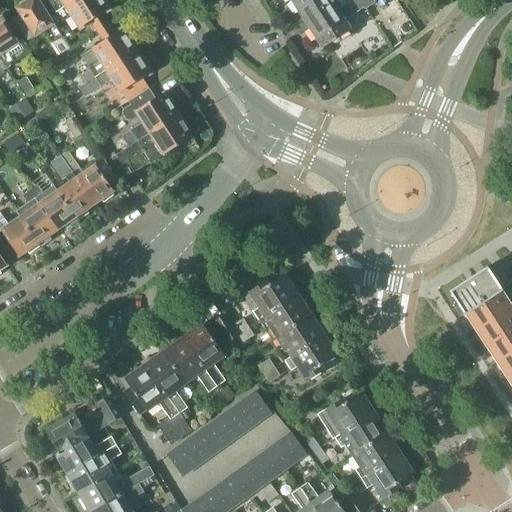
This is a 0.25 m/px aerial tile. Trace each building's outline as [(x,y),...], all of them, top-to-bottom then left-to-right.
[(71,48),(57,26),(55,27),(49,17),(42,7),(38,0),(30,0),(28,2),(24,1),(20,4),(19,7),(17,9),(22,16),(15,21),(28,41),(45,30),(61,55),(71,48)] [(53,0),(42,7),(49,17),(76,0),(53,0)] [(91,21),(98,31),(112,22),(105,12),(111,8),(105,0),(76,0),(49,17),(55,27),(57,26),(73,16),(81,28),(91,21)] [(299,11),(305,20),(336,0),(292,0),(290,2),(297,13),(299,11)] [(336,0),(305,20),(311,29),(308,31),(315,41),(317,39),(318,41),(329,34),(333,41),(351,29),(345,21),(365,8),(366,10),(376,3),(374,0),(336,0)] [(0,56),(7,68),(15,64),(7,51),(19,44),(2,17),(0,18),(0,56)] [(405,20),(395,27),(402,37),(412,31),(405,20)] [(82,76),(87,84),(138,51),(124,29),(119,33),(112,22),(98,31),(105,42),(82,56),(91,70),(82,76)] [(138,51),(87,84),(80,88),(86,98),(114,79),(122,92),(153,72),(138,51)] [(122,137),(129,148),(180,115),(169,97),(166,96),(164,94),(156,99),(149,89),(130,102),(132,106),(125,110),(124,115),(128,120),(132,121),(139,116),(143,123),(122,137)] [(35,111),(26,97),(8,109),(17,123),(35,111)] [(57,101),(61,108),(68,104),(63,97),(57,101)] [(180,115),(129,148),(129,149),(119,155),(107,163),(121,183),(133,175),(126,164),(157,145),(164,156),(193,138),(191,135),(192,132),(180,115)] [(21,128),(26,136),(41,127),(36,118),(21,128)] [(12,156),(27,146),(19,134),(4,144),(12,156)] [(61,157),(67,165),(95,205),(102,200),(104,202),(113,196),(112,193),(114,192),(112,189),(98,169),(96,165),(84,174),(68,152),(61,157)] [(121,183),(107,163),(98,169),(112,189),(121,183)] [(70,183),(58,192),(78,220),(89,213),(87,210),(95,205),(67,165),(61,170),(70,183)] [(30,191),(57,231),(65,226),(67,228),(78,220),(58,192),(54,186),(42,194),(37,186),(30,191)] [(21,217),(20,218),(40,246),(51,239),(49,237),(57,231),(30,191),(23,196),(28,204),(17,212),(21,217)] [(40,246),(20,218),(9,226),(0,213),(0,228),(20,257),(28,251),(30,254),(40,246)] [(511,257),(509,253),(502,258),(509,268),(511,265),(511,257)] [(500,260),(495,263),(502,272),(509,268),(502,258),(500,260)] [(491,265),(488,267),(495,277),(502,272),(495,263),(491,265)] [(465,282),(450,292),(465,316),(468,314),(501,293),(503,291),(488,267),(484,270),(474,276),(472,278),(465,282)] [(243,296),(259,321),(297,296),(284,276),(268,286),(265,282),(243,296)] [(501,293),(468,314),(478,329),(511,308),(501,293)] [(269,328),(276,338),(310,316),(297,296),(259,321),(265,330),(269,328)] [(511,310),(511,308),(478,329),(488,345),(511,330),(511,310)] [(237,334),(249,327),(244,319),(235,325),(227,313),(214,321),(228,343),(239,336),(237,334)] [(279,352),(285,361),(323,336),(310,316),(276,338),(283,349),(279,352)] [(204,325),(184,340),(216,386),(225,380),(213,363),(224,355),(204,325)] [(255,335),(249,327),(237,334),(239,336),(243,343),(255,335)] [(511,330),(488,345),(499,362),(511,353),(511,330)] [(323,336),(285,361),(292,371),(299,366),(309,381),(323,371),(320,367),(336,357),(323,336)] [(184,340),(164,353),(185,382),(196,375),(208,392),(216,386),(184,340)] [(164,353),(145,366),(178,413),(183,410),(186,407),(174,390),(185,382),(164,353)] [(511,353),(499,362),(509,378),(511,375),(511,353)] [(259,366),(264,374),(275,367),(270,359),(259,366)] [(178,413),(145,366),(126,380),(132,388),(124,393),(139,414),(146,408),(147,409),(158,402),(169,418),(157,426),(168,440),(176,442),(191,431),(184,422),(178,413)] [(275,367),(264,374),(270,383),(281,376),(275,367)] [(221,391),(229,401),(236,396),(228,386),(221,391)] [(256,392),(247,398),(262,419),(271,412),(256,392)] [(333,436),(335,439),(373,414),(360,393),(344,404),(341,400),(317,415),(331,437),(333,436)] [(57,454),(58,454),(87,437),(87,438),(124,416),(111,394),(97,403),(98,404),(77,417),(76,415),(47,432),(59,453),(57,454)] [(247,398),(237,406),(252,426),(262,419),(247,398)] [(237,406),(227,413),(242,433),(252,426),(237,406)] [(178,413),(184,422),(189,418),(183,410),(178,413)] [(227,413),(217,420),(232,441),(242,433),(227,413)] [(345,444),(353,456),(386,434),(373,414),(335,439),(341,447),(345,444)] [(217,420),(207,427),(222,448),(232,441),(217,420)] [(207,427),(197,434),(212,455),(222,448),(207,427)] [(197,434),(187,441),(202,462),(212,455),(197,434)] [(291,434),(283,440),(297,460),(306,454),(291,434)] [(355,469),(362,479),(399,455),(386,434),(353,456),(359,466),(355,469)] [(58,454),(69,474),(116,446),(111,438),(93,448),(87,438),(87,437),(58,454)] [(306,442),(314,453),(321,448),(313,437),(306,442)] [(283,440),(272,447),(287,468),(297,460),(283,440)] [(187,441),(177,448),(192,469),(202,462),(187,441)] [(69,474),(80,493),(119,470),(113,460),(122,455),(116,446),(69,474)] [(272,447),(262,454),(277,475),(287,468),(272,447)] [(192,469),(177,448),(167,456),(182,476),(192,469)] [(321,448),(314,453),(323,464),(329,460),(321,448)] [(262,454),(252,462),(267,482),(277,475),(262,454)] [(399,455),(362,479),(367,488),(375,483),(385,499),(400,490),(397,485),(412,475),(399,455)] [(252,462),(242,469),(257,489),(267,482),(252,462)] [(80,493),(91,511),(139,484),(140,485),(155,476),(150,467),(129,479),(126,475),(123,477),(119,470),(80,493)] [(242,469),(232,476),(247,497),(257,489),(242,469)] [(335,489),(336,490),(342,485),(333,474),(327,478),(335,489)] [(232,476),(222,483),(237,504),(247,497),(232,476)] [(222,483),(212,490),(227,511),(237,504),(222,483)] [(309,483),(301,488),(300,489),(316,511),(344,511),(339,505),(344,502),(336,490),(335,489),(330,492),(320,499),(309,483)] [(91,511),(130,511),(126,503),(144,492),(140,485),(139,484),(91,511)] [(304,511),(302,511),(316,511),(300,489),(301,488),(297,484),(289,490),(293,494),(292,495),(304,511)] [(262,502),(266,499),(269,503),(279,495),(272,485),(258,496),(262,502)] [(350,497),(342,485),(336,490),(344,502),(351,511),(366,511),(354,495),(350,497)] [(212,490),(202,498),(212,511),(225,511),(227,511),(212,490)] [(212,511),(202,498),(192,505),(196,511),(212,511)] [(176,503),(164,510),(165,511),(179,511),(181,511),(176,503)]
